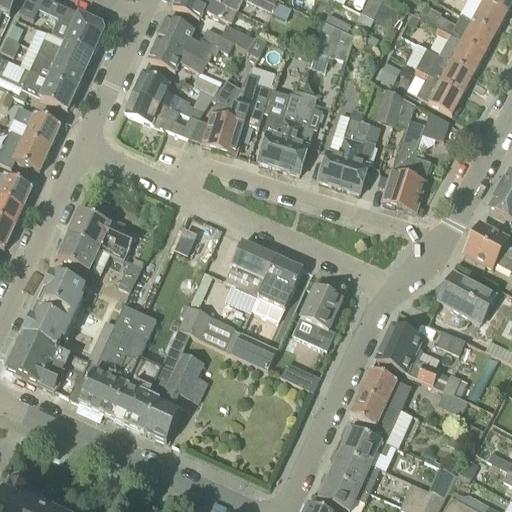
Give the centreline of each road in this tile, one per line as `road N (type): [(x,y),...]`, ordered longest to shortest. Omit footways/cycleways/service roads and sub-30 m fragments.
road 1 (residential): [(443,247),(197,164),(179,192)]
road 2 (residential): [(241,511),(0,402)]
road 3 (residential): [(284,511),(392,292)]
road 4 (residential): [(392,292),(179,192)]
road 5 (residential): [(0,333),(83,151)]
road 6 (residential): [(443,247),(511,115)]
road 7 (residential): [(83,151),(141,23)]
